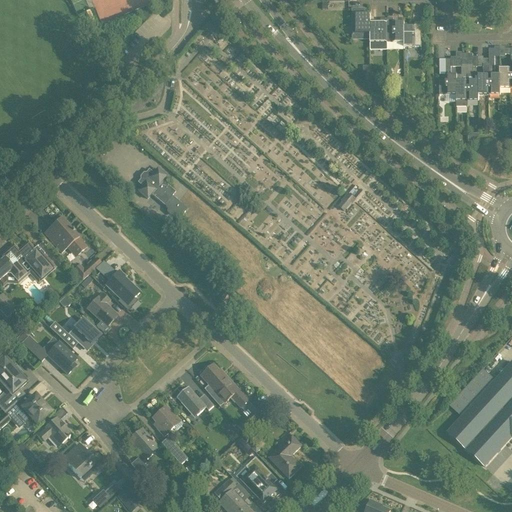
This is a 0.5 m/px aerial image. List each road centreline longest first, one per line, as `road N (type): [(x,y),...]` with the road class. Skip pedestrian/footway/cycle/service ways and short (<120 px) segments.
road 1 (tertiary): [(356,465),(450,352),(510,253)]
road 2 (secondary): [(500,216),(379,129),(303,58)]
road 3 (unclassified): [(49,176),(186,30)]
road 4 (residential): [(356,465),(215,333)]
road 5 (residential): [(175,295),(49,176)]
road 6 (residential): [(215,333),(105,435)]
road 7 (residential): [(74,403),(175,295)]
